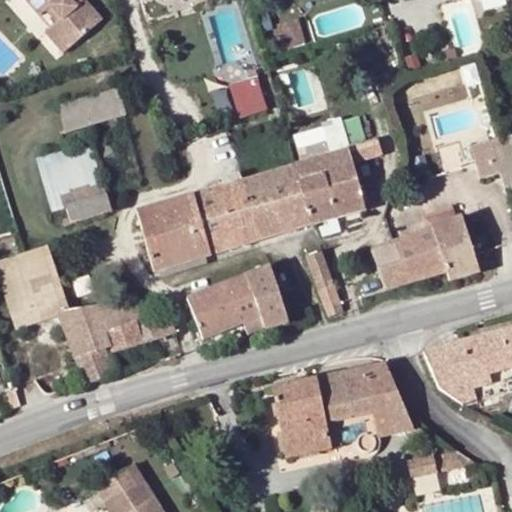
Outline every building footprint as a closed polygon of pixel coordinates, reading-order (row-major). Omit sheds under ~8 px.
[(89,3),(85,0),(16,0),(36,23),(43,16),(54,28),(47,35),(39,41),(56,62),(95,31),(78,12),(89,3)] [(105,23),(89,3),(78,12),(95,31),(105,23)] [(43,16),(36,23),(47,35),(54,28),(43,16)] [(258,19),(261,30),(272,27),(269,16),(258,19)] [(297,21),(279,27),(286,48),(304,42),(297,21)] [(444,51),(446,57),(455,54),(453,48),(444,51)] [(151,62),(143,64),(146,74),(154,72),(151,62)] [(249,72),(251,81),(258,79),(255,70),(249,72)] [(258,79),(251,81),(232,87),(241,117),(268,108),(258,79)] [(290,84),(283,86),(286,96),(293,93),(290,84)] [(116,91),(58,109),(65,133),(124,116),(116,91)] [(301,152),(367,139),(363,116),(297,129),(301,152)] [(469,147),(479,179),(505,172),(511,170),(511,152),(507,136),(495,139),(469,147)] [(348,153),(297,168),(313,226),(364,211),(351,164),(382,154),(377,141),(346,149),(348,153)] [(313,226),(297,168),(242,183),(260,242),(313,226)] [(224,188),(242,183),(239,173),(221,178),(224,188)] [(260,242),(242,183),(224,188),(194,197),(211,256),(260,242)] [(105,197),(67,210),(70,218),(62,220),(64,228),(111,214),(105,197)] [(155,273),(211,256),(194,197),(135,214),(155,273)] [(393,245),(407,286),(446,273),(448,280),(479,273),(461,220),(393,245)] [(386,293),(407,286),(393,245),(371,253),(386,293)] [(70,313),(68,306),(48,249),(27,255),(20,257),(41,324),(60,318),(58,315),(70,313)] [(329,319),(343,315),(321,254),(307,259),(329,319)] [(20,257),(0,262),(0,285),(15,332),(41,324),(20,257)] [(288,324),(268,268),(187,301),(203,341),(243,326),(259,319),(264,331),(288,324)] [(60,318),(85,385),(115,377),(107,357),(175,334),(168,319),(139,328),(137,323),(144,320),(138,308),(122,311),(118,304),(70,313),(58,315),(60,318)] [(259,319),(243,326),(247,337),(264,331),(259,319)] [(511,331),(425,356),(440,391),(466,408),(511,394),(511,331)] [(386,368),(384,366),(273,390),(281,431),(286,452),(288,459),(298,456),(317,452),(329,449),(324,424),(373,413),(379,438),(412,430),(386,368)] [(375,439),(379,438),(373,413),(324,424),(329,449),(341,447),(338,430),(363,424),(364,433),(366,433),(370,434),(373,436),(375,439)] [(286,452),(281,431),(272,434),(275,455),(286,452)] [(376,447),(376,443),(375,439),(373,436),(370,434),(366,433),(364,433),(362,434),(358,436),(356,439),(354,443),(355,447),(356,450),(359,453),(363,455),(367,455),(371,454),(374,451),(376,447)] [(317,452),(298,456),(301,464),(318,461),(317,452)] [(465,459),(456,453),(408,464),(411,480),(476,465),(465,459)] [(92,491),(104,509),(134,489),(123,472),(92,491)] [(134,489),(104,509),(105,511),(160,511),(142,484),(134,489)]
